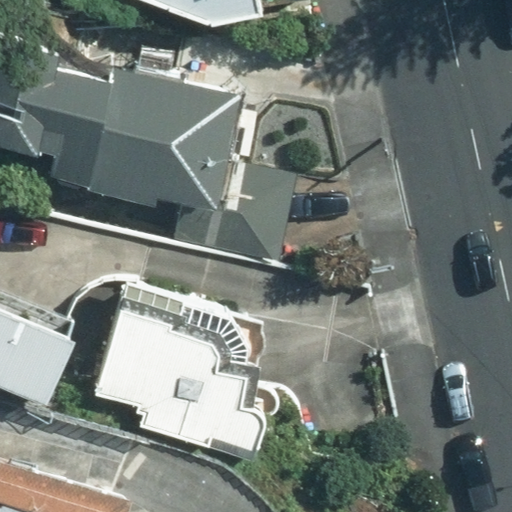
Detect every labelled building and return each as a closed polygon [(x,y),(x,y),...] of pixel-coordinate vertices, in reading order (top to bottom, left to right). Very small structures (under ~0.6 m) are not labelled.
[(131,0),(211,27),(265,16),(311,6),(309,0),(131,0)] [(255,112),(236,110),(237,100),(239,88),(112,71),(111,83),(35,73),(31,107),(59,185),(114,192),(111,216),(166,223),(169,199),(182,201),(177,239),(287,253),(299,168),(248,161),(255,112)] [(0,302),(0,270),(1,269),(0,268),(0,395),(44,412),(75,330),(0,302)] [(122,303),(100,382),(100,387),(140,407),(139,431),(259,464),(262,399),(245,399),(246,366),(216,364),(218,335),(122,303)] [(0,511),(120,511),(125,494),(0,462),(0,511)]
